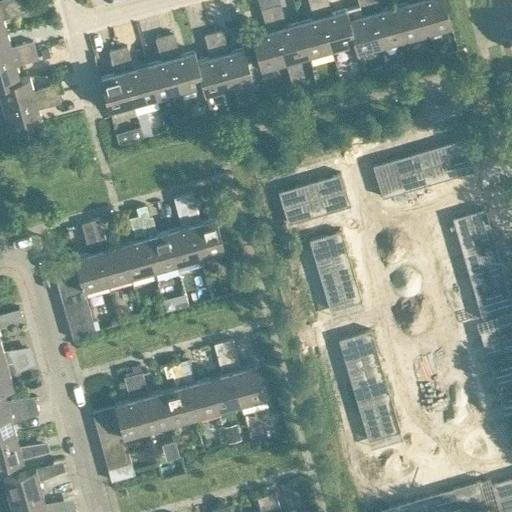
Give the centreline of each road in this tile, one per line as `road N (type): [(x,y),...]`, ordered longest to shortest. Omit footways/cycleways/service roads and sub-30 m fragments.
road 1 (residential): [(402,300),(358,141),(511,96)]
road 2 (residential): [(100,511),(32,264),(12,252),(0,255)]
road 3 (residential): [(70,34),(191,0)]
